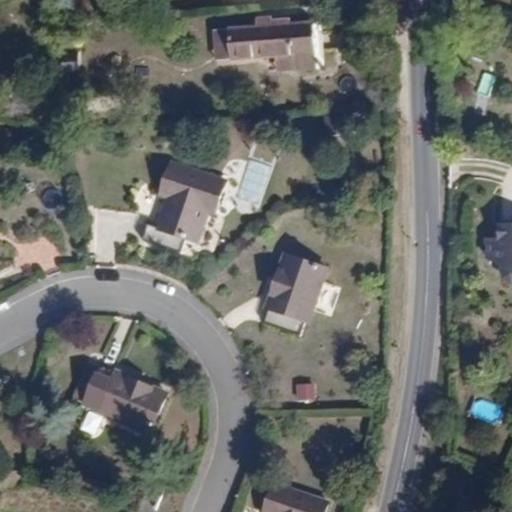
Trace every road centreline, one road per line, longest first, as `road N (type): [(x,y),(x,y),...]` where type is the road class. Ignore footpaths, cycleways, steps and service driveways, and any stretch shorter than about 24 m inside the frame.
road 1 (tertiary): [(417,0),(427,223),(412,415),(392,511)]
road 2 (residential): [(206,511),(233,411),(219,356),(160,303),(69,296),(0,333)]
